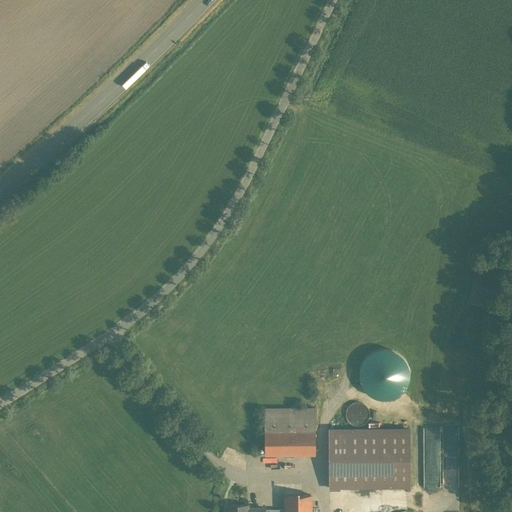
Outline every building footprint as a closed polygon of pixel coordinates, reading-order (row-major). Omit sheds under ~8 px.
[(403,381),(405,381),(405,350),(365,349),(365,392),(402,393),(403,381)] [(368,417),(369,412),(368,407),(366,404),(362,401),(357,400),(352,401),(349,404),(346,408),(345,412),(346,417),(349,421),(353,423),(357,424),(362,423),(366,420),(368,417)] [(314,406),(264,407),(264,426),(315,426),(314,406)] [(315,426),(264,426),(264,453),(315,452),(315,426)] [(409,428),(329,428),(329,486),(340,486),(409,485),(409,428)] [(310,511),(310,493),(285,493),(285,507),(285,511),(310,511)] [(247,506),(247,502),(227,503),(228,503),(228,511),(285,511),(285,507),(265,507),(265,506),(247,506)]
